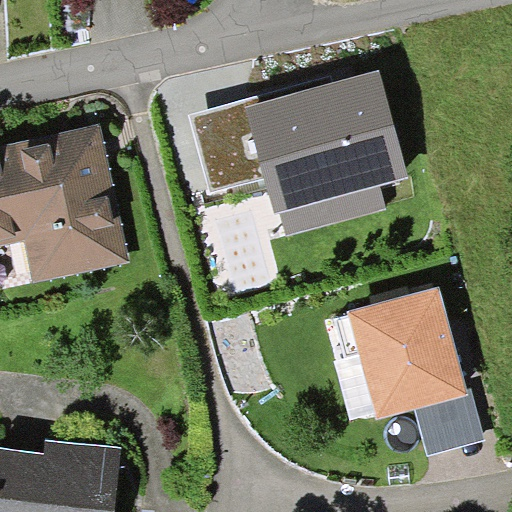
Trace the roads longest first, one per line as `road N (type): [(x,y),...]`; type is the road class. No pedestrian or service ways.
road 1 (residential): [(511,489),(416,507),(314,507),(255,481),(224,435)]
road 2 (residential): [(0,88),(267,34)]
road 3 (residential): [(267,34),(429,0)]
